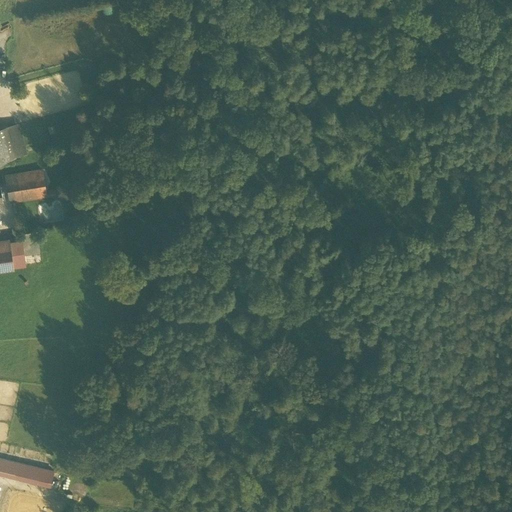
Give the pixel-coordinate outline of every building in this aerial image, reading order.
[(8,126),(16,157),(29,154),(21,123),(8,126)] [(16,157),(8,126),(0,128),(0,142),(5,161),(16,157)] [(42,171),(7,177),(11,202),(46,196),(42,171)] [(10,244),(0,245),(0,269),(13,267),(10,244)] [(24,465),(0,459),(0,474),(21,479),(24,465)] [(37,468),(24,465),(21,479),(34,482),(37,468)] [(48,470),(37,468),(34,482),(45,485),(48,470)]
